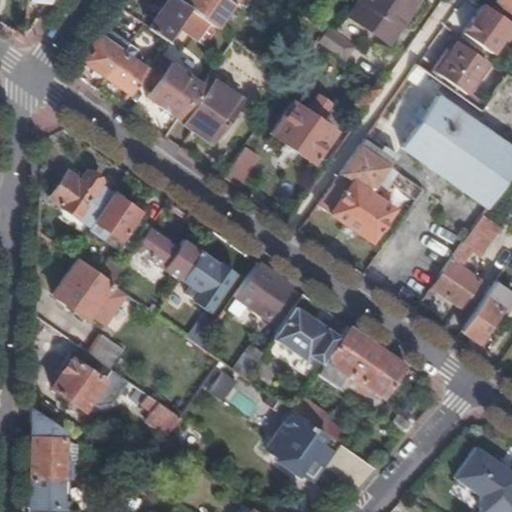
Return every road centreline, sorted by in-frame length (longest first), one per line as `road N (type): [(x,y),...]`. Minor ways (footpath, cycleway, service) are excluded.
road 1 (residential): [(478,384),(33,74)]
road 2 (residential): [(0,502),(15,208)]
road 3 (residential): [(365,511),(478,384)]
road 4 (residential): [(15,208),(19,96),(33,74)]
